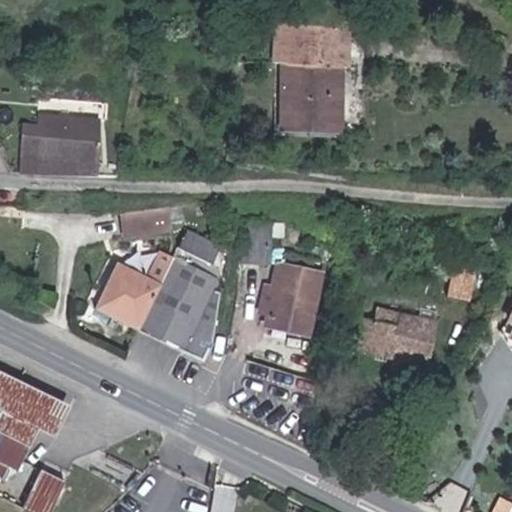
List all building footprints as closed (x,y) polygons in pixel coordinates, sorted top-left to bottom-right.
[(277,131),(336,136),(348,29),(282,22),(278,62),(285,63),(277,131)] [(19,124),(17,165),(93,169),(96,119),(35,116),(34,125),(19,124)] [(168,211),(123,213),(124,238),(170,236),(168,211)] [(270,223),(241,223),(241,263),(270,263),(270,223)] [(212,266),(222,247),(194,233),(184,252),(212,266)] [(94,311),(136,330),(172,259),(157,253),(143,278),(116,266),(94,311)] [(136,330),(203,366),(214,347),(217,302),(218,280),(172,259),(136,330)] [(318,271),(279,265),(275,288),(267,286),(262,314),(267,315),(265,327),(308,334),(318,271)] [(431,354),(438,321),(401,312),(397,327),(362,319),(354,353),(395,362),(398,347),(431,354)] [(316,355),(287,349),(284,365),(313,371),(316,355)] [(66,407),(0,374),(0,477),(2,479),(27,430),(49,441),(66,407)] [(45,511),(61,480),(37,469),(20,504),(35,511),(45,511)]
